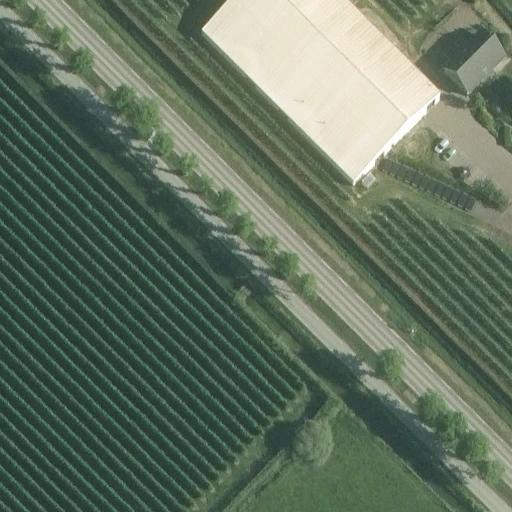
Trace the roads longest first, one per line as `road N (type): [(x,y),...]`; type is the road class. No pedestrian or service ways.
road 1 (unclassified): [(0,11),(503,511)]
road 2 (secondary): [(511,469),(42,0)]
